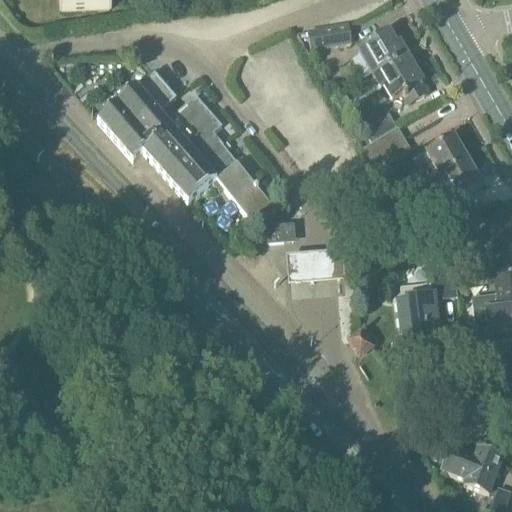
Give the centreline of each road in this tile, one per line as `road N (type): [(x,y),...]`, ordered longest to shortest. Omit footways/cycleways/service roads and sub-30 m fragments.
road 1 (primary): [(212,301),(102,164),(0,65)]
road 2 (primary): [(404,511),(212,301)]
road 3 (primary): [(0,122),(166,274),(212,301)]
road 4 (residential): [(345,0),(193,57)]
